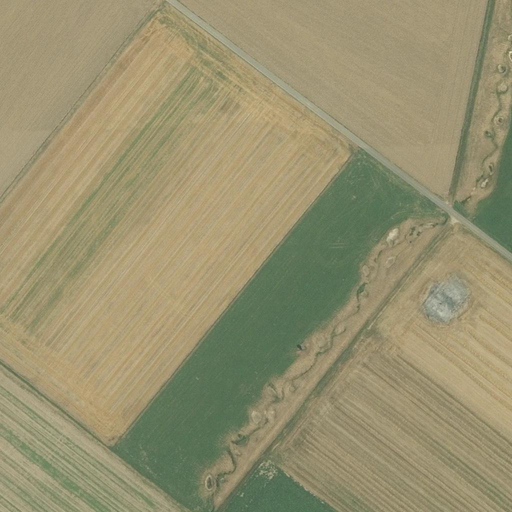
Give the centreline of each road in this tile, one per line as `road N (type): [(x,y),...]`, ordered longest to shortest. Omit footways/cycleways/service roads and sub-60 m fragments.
road 1 (track): [(511,258),(172,0)]
road 2 (track): [(172,0),(0,219)]
road 3 (track): [(194,511),(0,361)]
road 4 (track): [(488,0),(446,208)]
